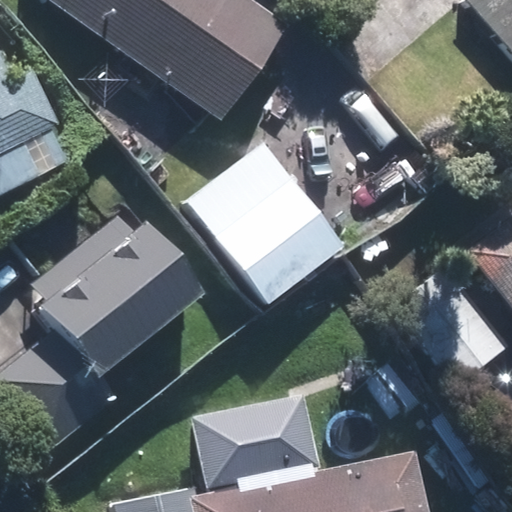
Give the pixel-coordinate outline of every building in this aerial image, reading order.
[(265,0),(64,0),(218,104),(281,11),(265,0)] [(511,0),(455,0),(454,2),(511,69),(511,0)] [(0,166),(53,145),(0,19),(0,166)] [(252,147),(173,209),(253,310),(332,248),(252,147)] [(0,309),(0,347),(63,429),(219,309),(138,204),(0,309)] [(511,219),(477,246),(511,291),(511,219)] [(202,488),(204,511),(402,511),(397,466),(202,488)]
